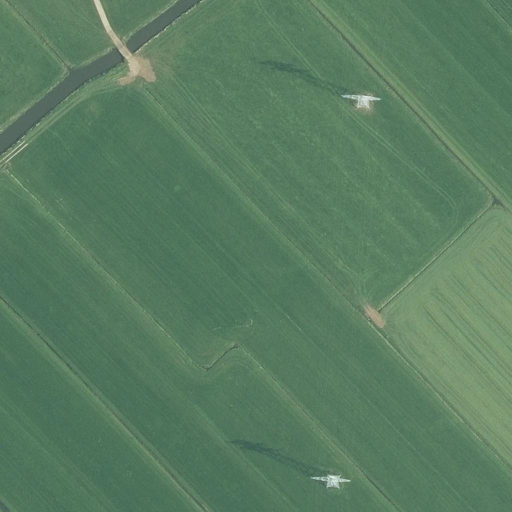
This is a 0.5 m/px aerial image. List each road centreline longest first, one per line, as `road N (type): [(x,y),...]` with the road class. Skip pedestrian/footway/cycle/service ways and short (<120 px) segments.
road 1 (track): [(96,0),(109,32),(139,68),(94,89),(0,165)]
road 2 (track): [(188,122),(139,68),(180,35)]
